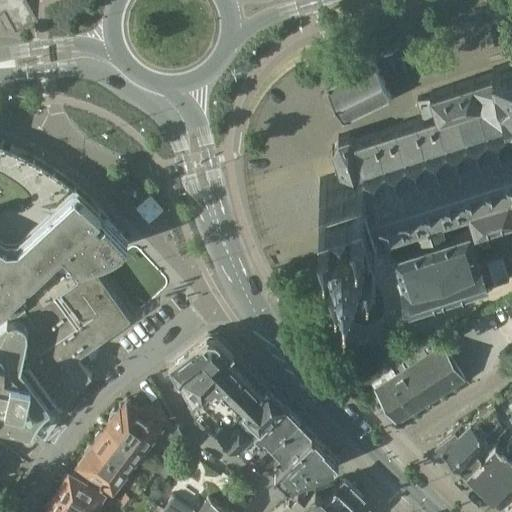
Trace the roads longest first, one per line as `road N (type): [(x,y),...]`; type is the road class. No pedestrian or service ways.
road 1 (secondary): [(0,74),(88,70),(162,111),(214,241),(246,288)]
road 2 (residential): [(373,454),(276,492),(186,425),(146,356)]
road 3 (residential): [(215,303),(80,166),(0,121)]
road 4 (secondary): [(175,87),(202,132),(246,288)]
road 5 (secondary): [(246,288),(277,339),(373,454)]
road 6 (residential): [(25,511),(47,461),(88,404),(146,356)]
road 7 (residential): [(511,367),(373,454)]
